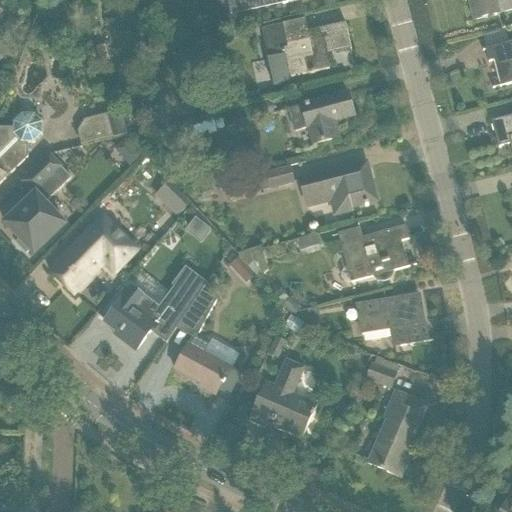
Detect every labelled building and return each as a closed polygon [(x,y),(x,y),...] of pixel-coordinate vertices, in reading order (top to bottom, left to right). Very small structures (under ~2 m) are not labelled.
[(226,0),(230,16),(302,0),(226,0)] [(511,0),(468,0),(474,20),(511,10),(511,0)] [(303,22),(305,21),(305,20),(262,30),(268,59),(267,60),(273,87),(292,82),(291,78),(309,74),(310,75),(314,74),(314,73),(329,70),(329,68),(327,69),(324,54),(349,48),(350,50),(351,49),(345,24),(317,30),(318,34),(307,37),(303,22)] [(492,89),(511,83),(511,42),(482,50),(483,51),(485,51),(488,63),(494,61),(500,86),(492,88),(492,89)] [(332,122),(354,116),(348,94),(290,110),(296,134),(308,131),(312,145),(336,139),(332,122)] [(248,122),(274,115),(271,101),(232,111),(237,130),(249,127),(248,122)] [(191,102),(174,106),(177,117),(193,114),(191,102)] [(42,124),(33,115),(21,115),(13,123),(13,129),(0,128),(0,184),(28,158),(28,144),(33,144),(42,136),(42,124)] [(80,145),(112,137),(107,115),(84,121),(77,132),(80,145)] [(511,116),(491,122),(498,147),(510,144),(511,152),(511,116)] [(61,168),(50,156),(21,183),(35,197),(5,225),(19,240),(16,244),(26,254),(29,251),(34,255),(64,226),(44,205),(71,179),(61,168)] [(367,204),(376,202),(366,164),(298,182),(306,211),(329,205),(333,219),(352,214),(351,211),(368,206),(367,204)] [(258,192),(294,183),(290,167),(254,177),(258,192)] [(238,185),(226,188),(229,200),(235,198),(240,192),(238,185)] [(53,268),(50,272),(72,295),(76,291),(75,290),(91,274),(102,262),(113,273),(136,249),(104,217),(98,223),(99,223),(54,269),(53,268)] [(359,228),(336,234),(346,269),(343,271),(341,274),(341,278),(343,281),(346,282),(350,282),(350,283),(372,277),(373,278),(374,279),(374,280),(375,280),(376,281),(377,281),(378,281),(379,282),(380,282),(381,282),(382,282),(383,282),(384,282),(385,281),(386,281),(387,281),(387,280),(388,280),(389,279),(390,278),(390,277),(391,277),(391,276),(392,275),(392,274),(392,273),(392,272),(408,268),(401,242),(409,240),(405,227),(386,232),(362,239),(359,228)] [(299,253),(321,246),(318,234),(295,240),(299,253)] [(258,250),(238,255),(240,258),(248,266),(256,275),(258,277),(265,270),(258,250)] [(240,258),(230,267),(238,275),(248,266),(240,258)] [(132,287),(105,322),(123,336),(120,339),(136,351),(150,332),(164,342),(206,284),(185,268),(172,286),(174,288),(159,308),(132,287)] [(201,292),(180,322),(199,332),(217,300),(216,300),(201,292)] [(425,323),(423,323),(418,297),(355,307),(359,335),(388,330),(391,348),(428,342),(425,323)] [(184,353),(174,370),(201,385),(199,388),(215,396),(222,384),(223,385),(233,367),(237,359),(239,355),(211,340),(209,344),(194,335),(189,344),(184,353)] [(277,360),(286,344),(277,339),(269,355),(277,360)] [(293,395),(304,369),(284,360),(272,385),(266,382),(250,419),(249,423),(265,430),(266,426),(301,441),(312,418),(313,418),(318,406),(293,395)] [(391,390),(397,373),(371,364),(365,381),(391,390)] [(427,407),(409,399),(394,392),(364,463),(400,479),(408,461),(404,459),(427,407)] [(511,511),(511,491),(500,511),(511,511)]
